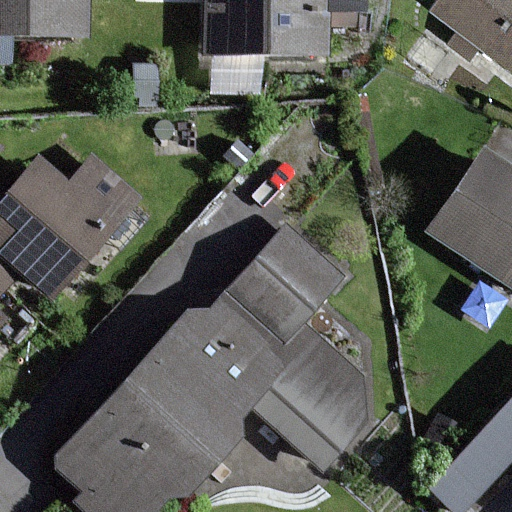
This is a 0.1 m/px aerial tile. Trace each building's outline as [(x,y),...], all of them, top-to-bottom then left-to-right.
[(75,0),(0,0),(0,34),(75,36),(75,0)] [(205,0),(205,53),(314,55),(315,18),(347,18),(347,0),(205,0)] [(511,0),(445,0),(438,10),(511,64),(511,0)] [(511,181),(473,157),(425,233),(511,287),(511,181)] [(104,233),(105,232),(133,200),(90,162),(65,189),(60,194),(104,233)] [(44,299),(104,233),(60,194),(29,166),(0,197),(0,259),(17,274),(44,299)] [(180,316),(45,467),(76,494),(68,503),(77,511),(149,511),(167,493),(176,501),(230,441),(221,433),(243,408),(316,472),(359,424),(357,377),(298,322),(339,278),(282,228),(207,313),(180,316)] [(0,292),(17,274),(0,259),(0,292)] [(467,511),(511,463),(511,397),(421,496),(436,511),(467,511)]
